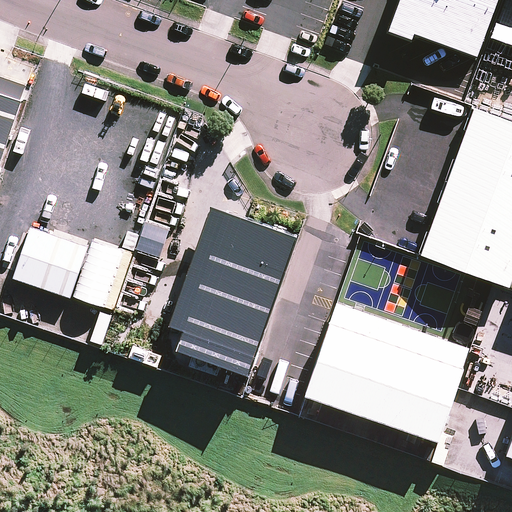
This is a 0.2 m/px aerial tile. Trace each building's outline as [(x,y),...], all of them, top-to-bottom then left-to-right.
[(477,57),(498,0),(395,0),(386,23),(477,57)] [(0,164),(27,87),(0,77),(0,164)] [(511,264),(511,115),(472,101),(417,249),(505,282),(511,264)] [(291,228),(208,200),(168,317),(181,322),(176,339),(246,362),(291,228)] [(89,241),(29,223),(14,273),(102,301),(120,243),(91,234),(89,241)] [(337,301),(302,401),(428,445),(463,345),(337,301)] [(480,320),(483,310),(467,304),(461,323),(477,328),(480,320)] [(511,320),(509,319),(502,335),(511,339),(511,320)] [(477,328),(472,345),(491,351),(499,326),(480,320),(477,328)]
